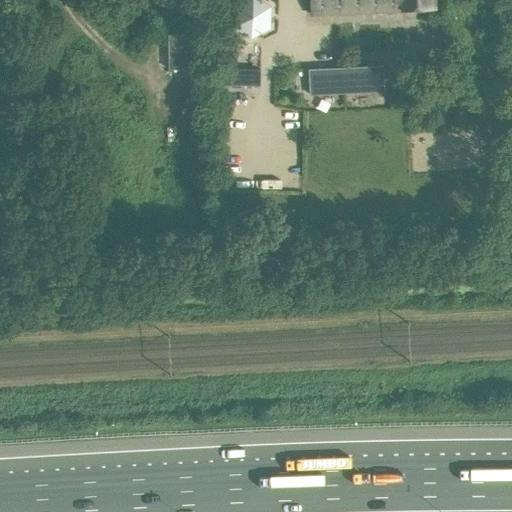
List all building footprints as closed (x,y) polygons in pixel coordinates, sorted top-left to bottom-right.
[(232,26),(250,37),(268,27),(269,6),(259,0),(242,0),(234,5),(232,26)] [(310,0),(311,17),(435,9),(434,0),(310,0)] [(203,70),(203,35),(169,35),(169,70),(203,70)] [(384,91),(383,66),(308,69),(309,95),(384,91)] [(223,68),(223,85),(260,86),(260,69),(223,68)] [(484,104),(468,105),(469,121),(485,120),(484,104)]
